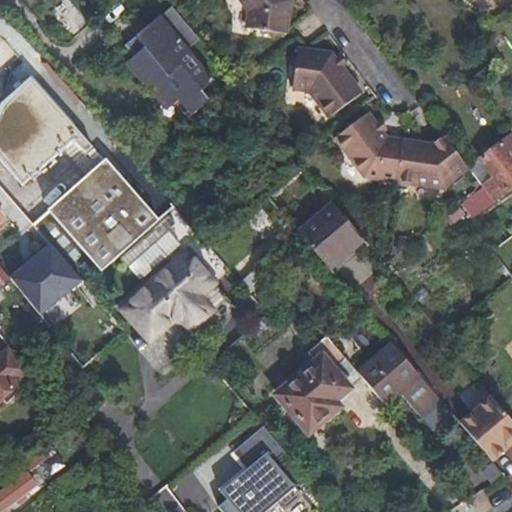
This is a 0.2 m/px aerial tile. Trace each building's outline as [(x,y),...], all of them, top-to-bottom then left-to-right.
[(240,0),(249,11),(247,29),(288,35),(292,0),(240,0)] [(164,16),(161,11),(149,22),(152,26),(137,39),(136,38),(120,52),(127,59),(117,68),(129,81),(134,77),(152,96),(154,94),(166,108),(172,102),(182,113),(199,99),(195,94),(206,85),(179,54),(188,45),(164,16)] [(336,58),(332,53),(298,48),(293,89),(310,92),(330,118),(362,94),(344,68),(336,58)] [(342,54),(336,58),(344,68),(349,64),(342,54)] [(31,78),(1,104),(0,107),(0,159),(23,185),(24,184),(32,193),(42,184),(34,175),(65,148),(90,175),(34,225),(51,244),(81,280),(87,286),(160,221),(106,160),(105,161),(31,78)] [(468,167),(444,135),(431,145),(389,138),(385,133),(376,123),(369,113),(335,137),(365,177),(443,189),(469,169),(468,167)] [(381,118),(376,123),(385,133),(390,129),(381,118)] [(511,134),(468,167),(469,169),(483,187),(493,201),(511,186),(511,134)] [(493,201),(483,187),(462,203),(474,217),(494,201),(493,201)] [(365,241),(333,203),(298,233),(330,270),(365,241)] [(157,230),(122,261),(140,281),(181,245),(169,230),(176,224),(170,217),(156,229),(157,230)] [(51,244),(10,278),(11,279),(52,328),(81,304),(69,290),(81,280),(51,244)] [(188,252),(123,308),(151,339),(169,322),(185,320),(192,328),(211,310),(209,308),(199,297),(213,284),(215,283),(188,252)] [(0,266),(0,288),(11,279),(10,278),(0,266)] [(260,266),(241,283),(249,292),(269,276),(260,266)] [(213,284),(199,297),(209,308),(223,296),(213,284)] [(315,362),(276,395),(310,434),(342,407),(337,401),(364,378),(358,372),(327,336),(308,353),(315,362)] [(442,401),(392,343),(358,372),(364,378),(387,406),(401,395),(422,418),(442,401)] [(0,353),(0,402),(19,387),(19,378),(29,369),(9,346),(0,353)] [(458,394),(466,407),(486,394),(478,381),(458,394)] [(511,420),(493,398),(471,416),(499,449),(511,438),(511,420)] [(471,416),(461,424),(493,462),(511,446),(511,438),(499,449),(471,416)] [(288,454),(265,427),(234,453),(249,470),(222,493),(228,500),(220,508),(223,511),(269,511),(279,504),(286,511),(304,496),(276,463),(288,454)] [(8,461),(15,469),(25,462),(18,453),(8,461)] [(33,456),(0,481),(0,510),(1,511),(2,511),(18,501),(21,504),(28,499),(25,495),(39,485),(30,473),(40,464),(33,456)]
